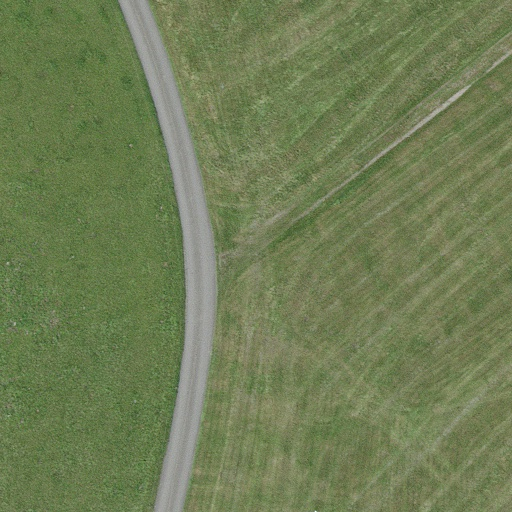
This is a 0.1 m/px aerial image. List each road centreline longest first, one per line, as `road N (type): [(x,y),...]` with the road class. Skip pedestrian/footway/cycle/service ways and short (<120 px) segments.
road 1 (residential): [(170,511),(202,287),(179,143),(132,0)]
road 2 (track): [(511,43),(202,287)]
